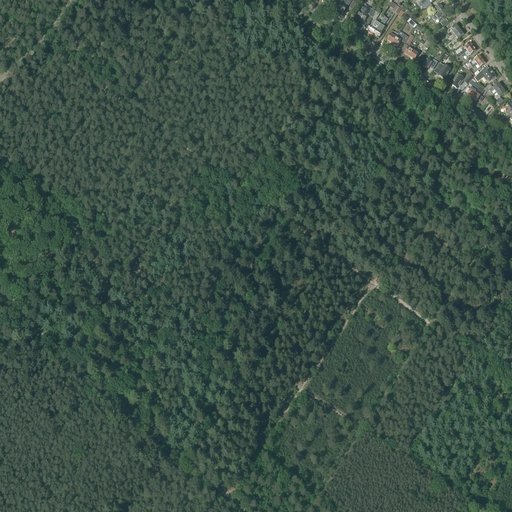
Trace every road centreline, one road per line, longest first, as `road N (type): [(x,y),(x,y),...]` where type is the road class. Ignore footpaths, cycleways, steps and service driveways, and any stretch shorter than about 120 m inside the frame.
road 1 (unknown): [(0,166),(87,220),(258,364),(477,511)]
road 2 (track): [(258,511),(0,297)]
road 3 (tertiary): [(511,145),(292,0)]
road 4 (track): [(367,434),(469,267)]
